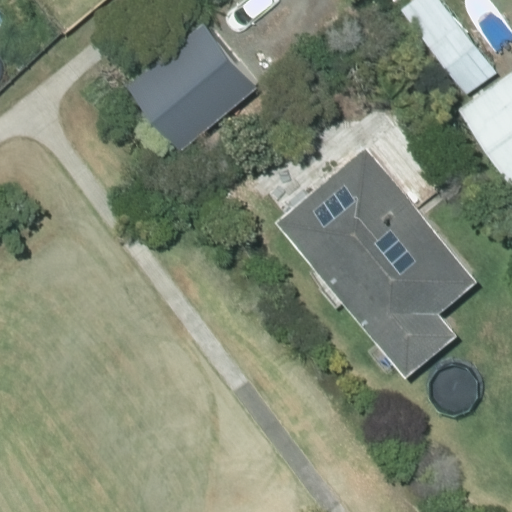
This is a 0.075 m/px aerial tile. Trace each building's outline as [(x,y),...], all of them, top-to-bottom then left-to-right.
[(55,0),(72,18),(91,0),(55,0)] [(504,56),(458,0),(409,0),(475,80),(504,56)] [(218,7),(140,72),(193,136),(271,71),(218,7)] [(511,65),(471,94),(511,154),(511,65)] [(453,293),(490,262),(381,128),(291,202),(421,359),(473,317),(453,293)]
